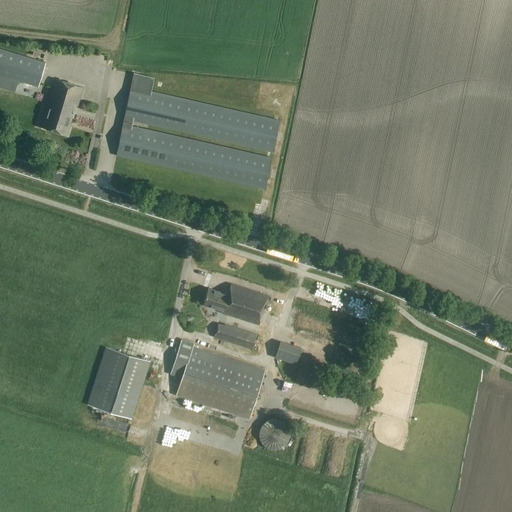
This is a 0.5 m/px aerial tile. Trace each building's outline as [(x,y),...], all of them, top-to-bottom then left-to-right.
[(0,74),(38,86),(45,63),(0,48),(0,74)] [(133,123),(148,126),(273,154),(280,121),(150,92),(154,77),(133,73),(114,156),(258,189),(256,198),(263,199),(272,159),(132,127),(133,123)] [(78,106),(83,87),(55,79),(41,127),(67,135),(73,114),(70,114),(73,104),(78,106)] [(36,100),(1,89),(0,92),(0,104),(31,114),(36,100)] [(268,295),(232,284),(228,294),(208,288),(203,304),(223,310),(222,312),(259,324),(268,295)] [(251,350),(256,337),(218,324),(214,337),(251,350)] [(248,419),(264,369),(192,346),(193,343),(181,339),(170,374),(181,378),(176,395),(248,419)] [(295,365),(300,348),(280,341),(274,358),(295,365)] [(89,405),(131,419),(150,362),(108,348),(89,405)] [(273,450),(274,450),(276,450),(278,449),(279,449),(280,448),(282,448),(283,447),(284,446),(285,445),(286,443),(287,442),(288,441),(288,439),(289,438),(289,436),(289,435),(289,433),(289,431),(288,430),(288,428),(287,427),(286,426),(285,425),(284,423),(283,422),(282,422),(280,421),(279,420),(278,420),(276,419),(274,419),(273,419),(271,419),(270,420),(268,420),(267,421),(266,422),(264,422),(263,423),(262,425),(261,426),(260,427),(260,428),(259,430),(259,431),(258,433),(258,435),(258,436),(259,438),(259,439),(260,441),(260,442),(261,443),(262,445),(263,446),(264,447),(266,448),(267,448),(268,449),(270,449),(271,450),(273,450)] [(198,444),(213,450),(218,435),(203,429),(198,444)]
